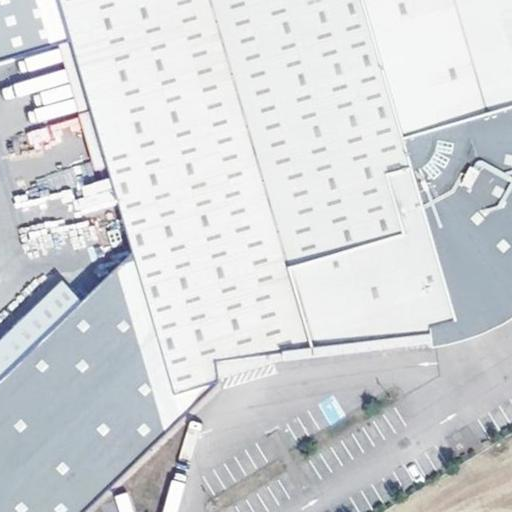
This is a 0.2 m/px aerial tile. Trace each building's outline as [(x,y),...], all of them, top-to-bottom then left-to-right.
[(0,0),(0,64),(72,43),(59,0),(0,0)] [(511,0),(59,0),(72,43),(133,249),(188,409),(220,378),(236,362),(435,336),(434,330),(457,323),(460,332),(491,320),(511,307),(511,0)] [(110,178),(80,184),(85,210),(115,204),(110,178)] [(83,511),(188,409),(133,249),(0,379),(0,511),(83,511)] [(435,343),(435,336),(236,362),(220,378),(221,381),(286,361),(435,343)]
